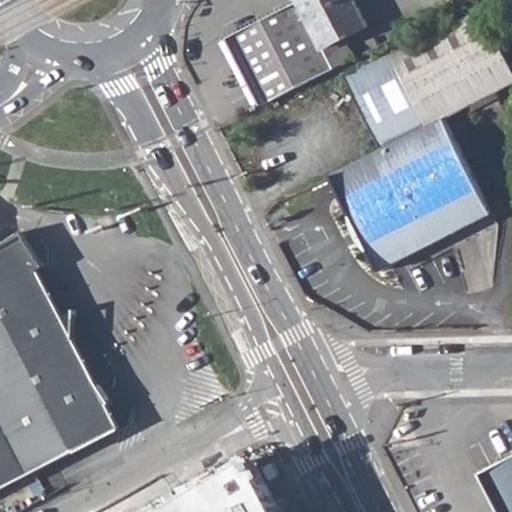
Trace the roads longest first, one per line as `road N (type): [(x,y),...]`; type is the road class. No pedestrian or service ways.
road 1 (primary): [(101,66),(157,148),(283,397)]
road 2 (primary): [(315,375),(150,40)]
road 3 (residential): [(93,511),(283,397)]
road 4 (residential): [(315,375),(511,366)]
road 5 (primary): [(382,511),(315,375)]
road 6 (primary): [(283,397),(342,511)]
